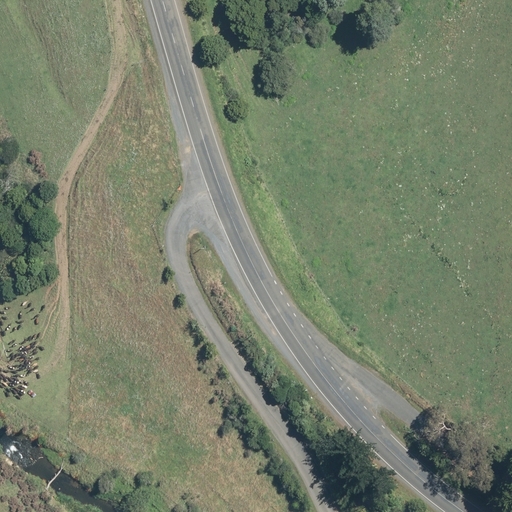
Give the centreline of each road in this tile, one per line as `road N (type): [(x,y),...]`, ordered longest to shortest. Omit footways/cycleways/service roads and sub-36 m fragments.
road 1 (unclassified): [(230,208),(185,265),(192,298),(229,384),(343,511)]
road 2 (secondary): [(358,409),(266,293),(230,208)]
road 3 (secondary): [(230,208),(166,0)]
road 4 (residential): [(358,409),(511,489)]
road 5 (secondary): [(476,511),(358,409)]
